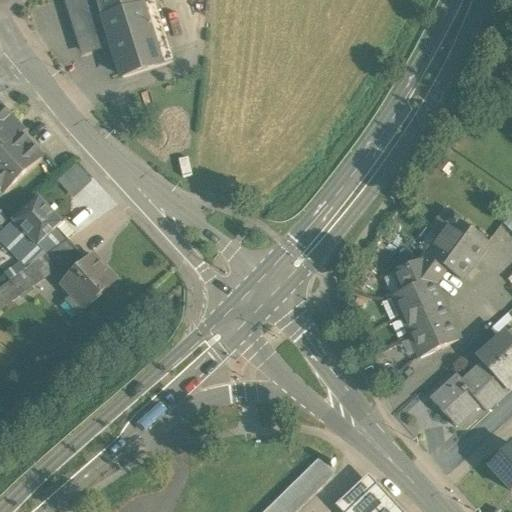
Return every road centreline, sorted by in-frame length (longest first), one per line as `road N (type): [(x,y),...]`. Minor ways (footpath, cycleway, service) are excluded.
road 1 (secondary): [(290,306),(361,231),(416,152),(480,45),(497,0)]
road 2 (secondary): [(472,0),(380,158),(272,286)]
road 3 (secondary): [(239,320),(24,511)]
road 4 (secondary): [(136,456),(192,426),(246,410),(291,410),(332,422)]
road 5 (residential): [(153,201),(37,70)]
road 6 (secondary): [(136,456),(256,339)]
road 7 (residential): [(153,201),(159,221),(239,320)]
road 8 (residential): [(272,286),(173,206),(153,201)]
road 9 (unclassified): [(363,433),(290,306)]
